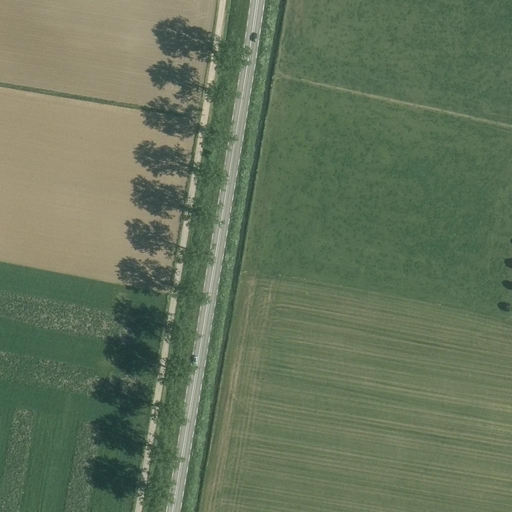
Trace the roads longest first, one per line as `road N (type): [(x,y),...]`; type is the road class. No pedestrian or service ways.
road 1 (unclassified): [(137,511),(222,0)]
road 2 (primary): [(172,511),(256,0)]
